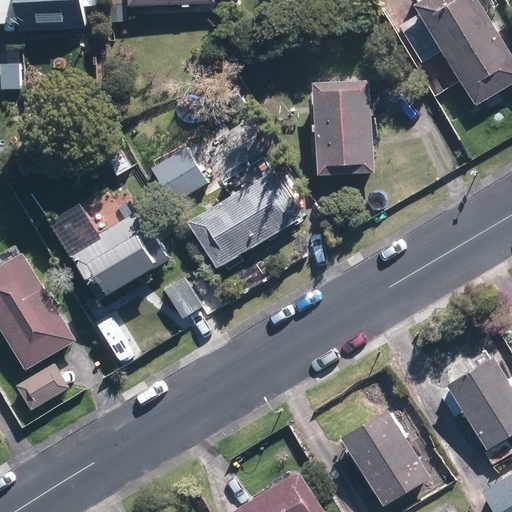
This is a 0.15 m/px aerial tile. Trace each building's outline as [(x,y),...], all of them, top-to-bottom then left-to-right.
[(27,2),(46,3),(45,25),(76,26),(77,6),(106,7),(106,0),(1,0),(0,25),(26,27),(27,2)] [(110,0),(110,22),(132,23),(133,4),(217,7),(217,0),(110,0)] [(420,0),(422,3),(427,11),(401,25),(425,66),(450,51),(480,105),(511,86),(511,41),(488,0),(420,0)] [(24,62),(5,62),(4,90),(23,91),(24,62)] [(378,175),(378,80),(324,81),(324,176),(378,175)] [(213,182),(190,145),(153,169),(176,205),(213,182)] [(223,269),(257,247),(266,261),(294,243),(285,230),(311,214),(282,169),(273,174),(263,158),(228,180),(237,196),(194,223),(223,269)] [(104,272),(119,295),(177,258),(146,209),(77,253),(93,279),(104,272)] [(32,252),(0,270),(0,312),(32,369),(82,340),(32,252)] [(191,277),(164,295),(182,322),(210,304),(191,277)] [(469,407),(492,446),(511,434),(511,371),(501,353),(454,380),(458,386),(444,394),(456,415),(469,407)] [(60,362),(22,385),(36,409),(75,387),(60,362)] [(397,405),(349,432),(389,501),(437,474),(397,405)] [(237,509),(238,511),(333,511),(306,468),(237,509)] [(511,511),(511,472),(489,486),(504,511),(511,511)] [(447,502),(428,511),(460,511),(455,502),(447,502)]
